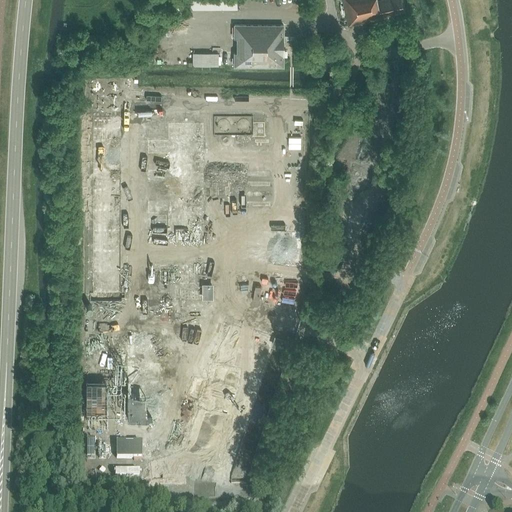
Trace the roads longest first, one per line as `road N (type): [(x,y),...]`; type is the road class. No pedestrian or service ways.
road 1 (residential): [(293,511),(451,165),(461,76),(452,0)]
road 2 (secondary): [(0,497),(26,0)]
road 3 (unknown): [(353,224),(393,58),(460,42)]
